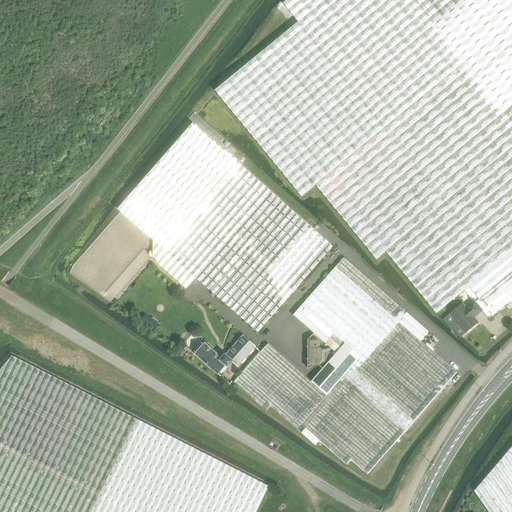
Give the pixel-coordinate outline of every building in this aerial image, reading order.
[(298,22),(214,91),(301,196),(315,185),(376,259),(385,251),(436,313),(468,287),(511,250),(511,128),(461,67),(407,0),(287,0),(283,4),(298,22)] [(511,0),(407,0),(461,67),(511,128),(511,0)] [(117,210),(153,242),(195,279),(257,333),(296,289),(332,248),(268,191),(192,125),(159,163),(117,210)] [(186,288),(195,279),(153,242),(153,257),(157,262),(186,288)] [(511,250),(468,287),(483,305),(492,315),(510,300),(511,302),(511,250)] [(267,344),(233,383),(265,411),(269,407),(314,446),(318,441),(346,465),(350,460),(366,473),(402,433),(402,432),(411,422),(453,376),(455,374),(456,373),(421,342),(429,334),(395,304),(343,258),(322,283),(302,306),(301,306),(310,315),(333,334),(344,345),(360,358),(327,396),(311,382),(267,344)] [(449,314),(443,320),(452,331),(453,330),(460,338),(465,333),(477,323),(473,318),(482,311),(474,301),(465,308),(462,305),(450,315),(449,314)] [(301,306),(293,316),(302,324),(325,344),(328,339),(333,334),(310,315),(301,306)] [(141,321),(156,331),(161,323),(145,314),(141,321)] [(328,339),(325,344),(333,351),(331,354),(334,356),(340,350),(343,346),(344,345),(333,334),(328,339)] [(237,367),(255,347),(242,337),(226,356),(225,355),(221,359),(204,344),(195,355),(217,374),(225,365),(227,367),(232,362),(237,367)] [(334,356),(311,382),(327,396),(360,358),(344,345),(343,346),(340,350),(334,356)] [(0,511),(255,511),(268,486),(125,414),(12,356),(0,370),(0,511)] [(511,511),(511,446),(474,491),(479,498),(488,511),(511,511)]
